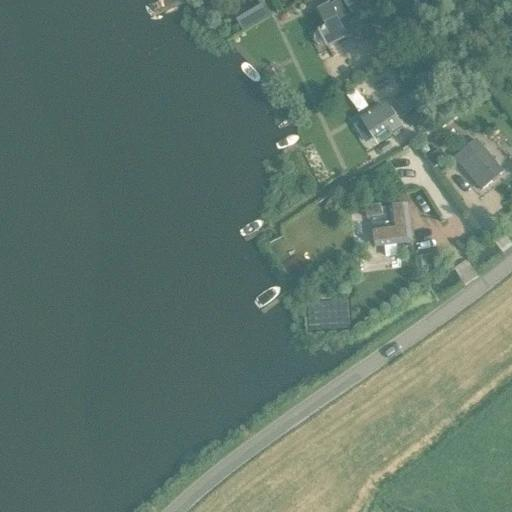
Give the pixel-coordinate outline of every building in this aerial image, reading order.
[(329,3),(316,10),(325,27),(318,31),(327,48),(347,38),(339,21),(347,17),(339,1),(330,5),(329,3)] [(263,3),(238,17),(245,29),(270,15),(263,3)] [(415,106),(409,96),(398,103),(404,113),(415,106)] [(379,114),(376,110),(362,120),(374,139),(388,130),(392,135),(401,129),(388,108),(379,114)] [(476,141),(454,159),(481,191),(503,173),(476,141)] [(372,220),(389,216),(387,205),(370,209),(372,220)] [(411,242),(408,227),(407,208),(393,210),(394,227),(370,231),(373,249),(411,242)]
